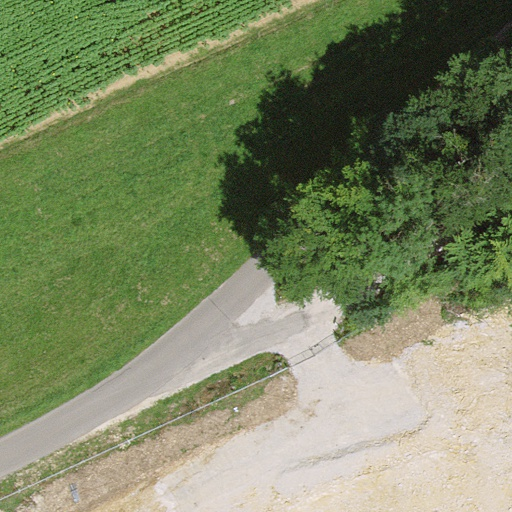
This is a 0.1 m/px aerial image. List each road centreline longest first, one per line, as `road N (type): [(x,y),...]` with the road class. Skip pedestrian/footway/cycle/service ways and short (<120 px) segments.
road 1 (track): [(174,361),(511,70)]
road 2 (track): [(174,361),(355,294),(511,206)]
road 3 (track): [(0,463),(75,429),(174,361)]
